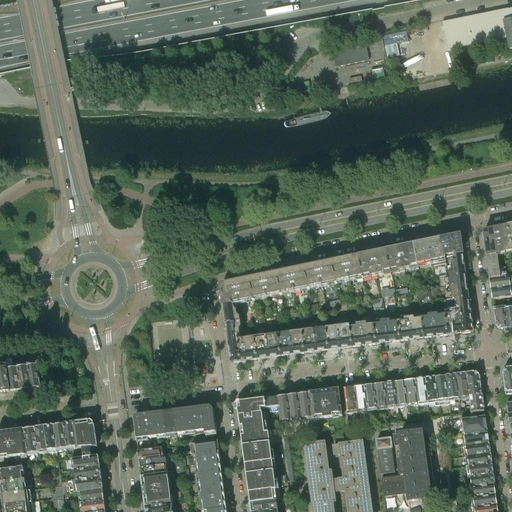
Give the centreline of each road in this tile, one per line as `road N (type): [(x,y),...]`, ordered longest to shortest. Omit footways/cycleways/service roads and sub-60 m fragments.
road 1 (unclassified): [(2,99),(231,104),(260,90),(309,39),(487,0)]
road 2 (secondary): [(511,178),(114,266)]
road 3 (motorway): [(0,56),(296,0)]
road 4 (residential): [(228,388),(486,351)]
road 5 (secondary): [(260,246),(511,191)]
road 6 (residential): [(260,246),(284,258),(468,220)]
road 7 (tertiary): [(73,197),(32,0)]
road 8 (residential): [(486,351),(507,511)]
road 9 (motorway): [(147,0),(0,27)]
road 10 (secondary): [(121,294),(260,246)]
road 11 (residential): [(468,220),(486,351)]
road 12 (residential): [(222,391),(238,511)]
